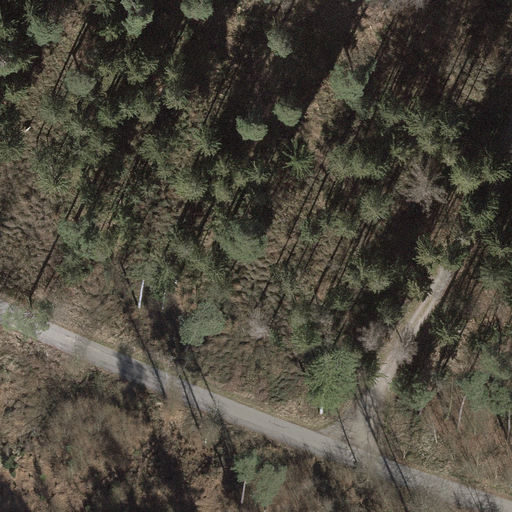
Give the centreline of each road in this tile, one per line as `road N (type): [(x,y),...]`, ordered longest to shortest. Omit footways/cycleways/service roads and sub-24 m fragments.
road 1 (unclassified): [(0,313),(225,411),(511,510)]
road 2 (track): [(353,459),(511,131)]
